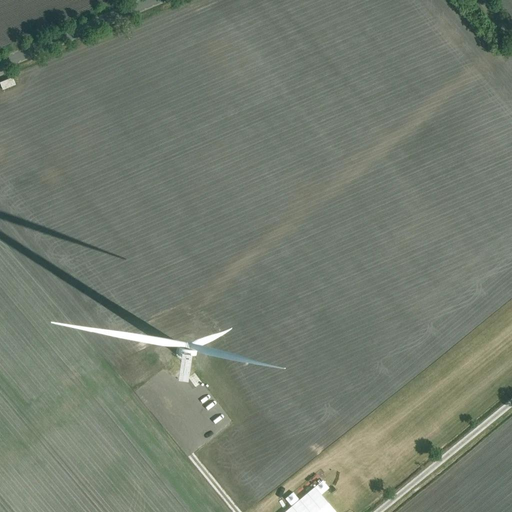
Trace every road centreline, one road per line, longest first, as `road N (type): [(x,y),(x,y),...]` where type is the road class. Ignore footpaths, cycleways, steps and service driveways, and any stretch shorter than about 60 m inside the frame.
road 1 (track): [(376,511),(511,401)]
road 2 (unclassified): [(0,64),(154,0)]
